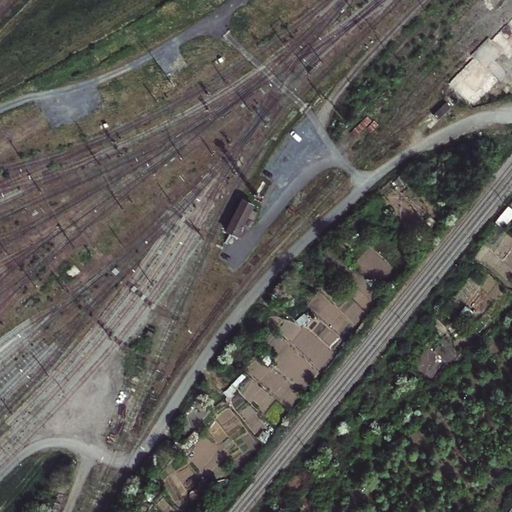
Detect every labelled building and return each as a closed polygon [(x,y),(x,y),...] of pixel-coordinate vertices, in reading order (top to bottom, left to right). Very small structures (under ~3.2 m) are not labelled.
[(484,0),(497,12),(507,0),(484,0)] [(511,14),(488,39),(507,58),(511,52),(511,14)] [(492,73),(473,55),(449,81),(469,99),(492,73)] [(451,108),(447,103),(434,114),(439,119),(451,108)] [(237,198),(221,231),(233,238),(250,205),(237,198)] [(76,264),(67,272),(73,279),(83,271),(76,264)]
